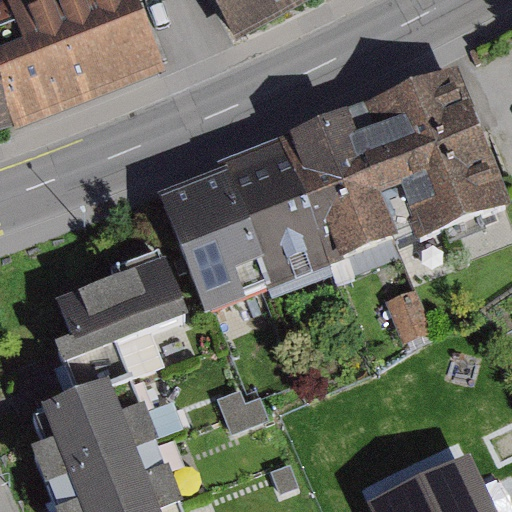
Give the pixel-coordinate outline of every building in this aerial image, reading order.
[(0,98),(15,136),(165,77),(133,0),(3,0),(9,12),(0,15),(0,98)] [(213,0),(241,51),(337,0),(213,0)] [(416,255),(510,218),(456,81),(362,119),(412,245),(416,255)] [(0,139),(15,136),(0,98),(0,139)] [(412,245),(362,119),(281,152),(334,278),(412,245)] [(334,278),(281,152),(220,178),(221,182),(269,296),(272,303),(334,278)] [(269,296),(221,182),(158,208),(206,323),(269,296)] [(169,272),(62,312),(84,370),(190,330),(169,272)] [(418,296),(387,309),(405,351),(436,339),(418,296)] [(159,455),(134,391),(36,430),(47,459),(36,463),(50,498),(159,455)] [(220,406),(233,441),(271,427),(262,405),(247,411),(241,397),(220,406)] [(182,511),(159,455),(50,498),(55,511),(182,511)] [(273,479),(282,500),(300,493),(292,471),(273,479)] [(387,511),(490,511),(471,471),(387,511)]
